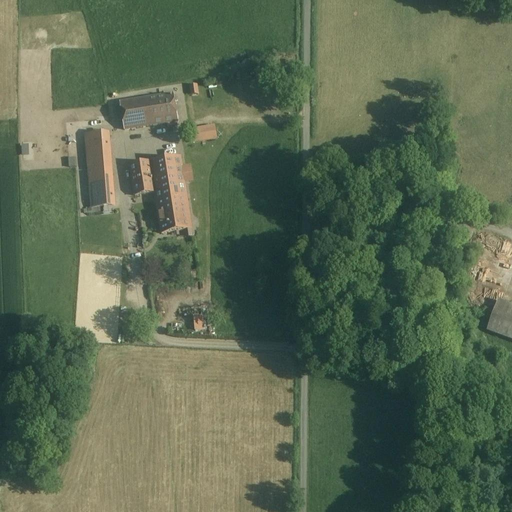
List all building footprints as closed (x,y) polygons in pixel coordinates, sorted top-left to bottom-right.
[(174,95),(120,104),(125,130),(178,122),(174,95)] [(219,125),(199,128),(201,142),(221,139),(219,125)] [(109,134),(86,136),(87,151),(94,150),(97,194),(113,193),(109,134)] [(24,145),(25,156),(33,156),(32,145),(24,145)] [(130,166),(134,196),(155,193),(185,189),(181,159),(130,166)] [(185,189),(155,193),(161,235),(191,230),(185,189)] [(511,307),(499,303),(488,332),(511,340),(511,307)]
